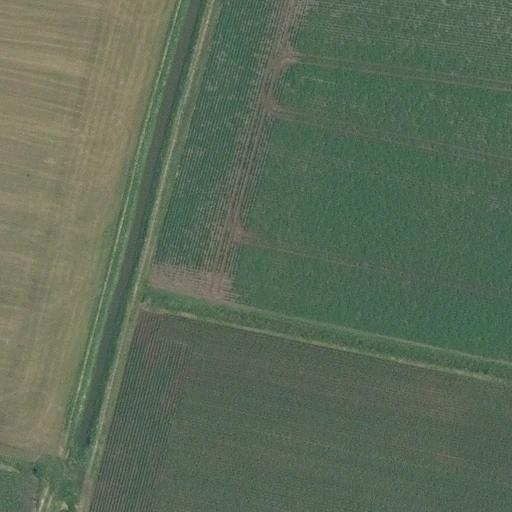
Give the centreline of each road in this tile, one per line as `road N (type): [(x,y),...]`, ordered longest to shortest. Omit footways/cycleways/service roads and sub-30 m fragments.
road 1 (track): [(43,511),(178,0)]
road 2 (track): [(86,511),(213,0)]
